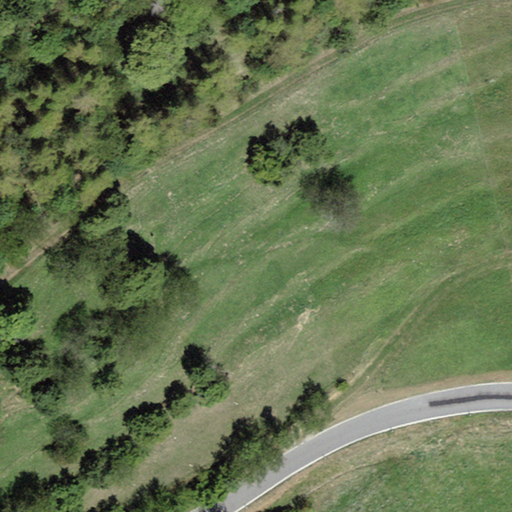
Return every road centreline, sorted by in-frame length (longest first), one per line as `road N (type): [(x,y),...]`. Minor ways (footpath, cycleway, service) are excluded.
road 1 (track): [(0,277),(150,164),(399,22),(500,0)]
road 2 (unclassified): [(511,396),(430,405),(346,432),(213,511)]
